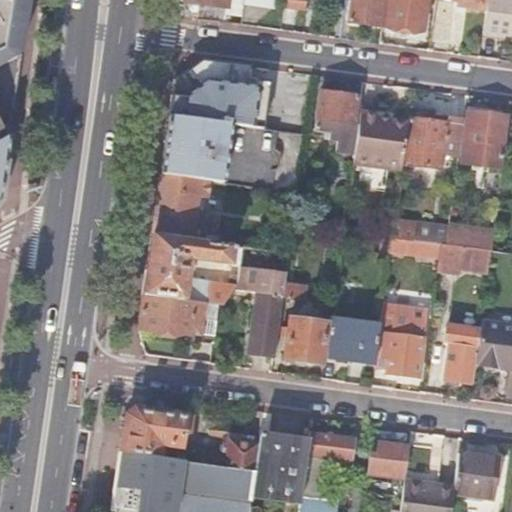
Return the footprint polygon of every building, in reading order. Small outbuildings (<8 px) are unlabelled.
[(0,0),(0,64),(20,54),(13,42),(22,37),(16,26),(25,22),(19,12),(27,7),(22,0),(0,0)] [(183,3),(183,0),(175,0),(173,16),(195,19),(183,3)] [(224,23),(226,0),(183,0),(183,3),(195,19),(224,23)] [(304,0),(284,0),(283,6),(303,8),(304,0)] [(350,0),(347,22),(381,27),(381,26),(384,0),(350,0)] [(387,0),(383,27),(421,32),(425,0),(387,0)] [(445,0),(455,1),(465,3),(469,7),(485,10),(485,0),(445,0)] [(511,0),(485,0),(485,10),(481,35),(511,38),(511,0)] [(0,129),(8,128),(20,54),(0,64),(0,129)] [(230,125),(262,129),(268,90),(245,87),(248,67),(201,60),(173,81),(168,116),(230,125)] [(315,119),(340,123),(352,124),(356,97),(319,92),(315,119)] [(406,124),(400,166),(439,171),(441,156),(457,158),(462,121),(446,119),(445,125),(439,124),(440,118),(433,117),(434,113),(408,110),(406,120),(406,124)] [(353,140),(350,164),(400,170),(400,166),(406,124),(388,122),(388,116),(357,112),(355,125),(353,140)] [(503,147),(507,117),(467,112),(462,141),(459,164),(500,170),(503,147)] [(168,116),(159,174),(207,181),(221,183),(225,155),(230,125),(168,116)] [(338,138),(353,140),(355,125),(352,124),(340,123),(338,138)] [(159,174),(151,235),(198,241),(199,235),(193,234),(195,220),(193,219),(196,196),(205,197),(207,181),(159,174)] [(393,220),(391,237),(411,240),(439,244),(445,245),(447,229),(393,220)] [(447,229),(445,245),(475,249),(489,251),(491,239),(492,233),(448,226),(447,229)] [(142,294),(181,300),(187,261),(184,257),(187,255),(191,261),(191,265),(196,265),(197,260),(238,266),(240,248),(198,241),(151,235),(142,294)] [(411,240),(391,237),(389,250),(438,257),(439,244),(411,240)] [(439,244),(438,257),(436,270),(458,273),(459,266),(487,270),(489,251),(475,249),(445,245),(439,244)] [(238,266),(234,287),(254,292),(245,354),(272,358),(281,298),(283,283),(284,273),(238,266)] [(190,280),(188,301),(216,305),(220,305),(234,287),(190,280)] [(283,283),(281,298),(292,300),(295,285),(283,283)] [(216,305),(188,301),(181,300),(142,294),(137,331),(211,340),(216,305)] [(511,305),(483,302),(474,366),(511,370),(511,305)] [(419,339),(422,322),(380,315),(378,325),(373,364),(373,366),(386,368),(385,372),(418,377),(423,339),(419,339)] [(378,325),(328,318),(323,357),(373,364),(378,325)] [(288,319),(283,358),(319,363),(325,324),(288,319)] [(440,381),(468,385),(476,330),(445,326),(443,344),(446,344),(440,381)] [(124,416),(119,453),(166,460),(168,452),(158,450),(159,445),(178,448),(180,435),(189,436),(191,418),(134,410),(124,416)] [(309,433),(307,443),(303,472),(312,473),(314,463),(323,464),(324,458),(350,462),(353,439),(309,433)] [(257,444),(253,472),(250,497),(299,504),(303,472),(307,443),(258,436),(257,444)] [(212,466),(253,472),(257,444),(224,440),(223,445),(228,446),(226,454),(196,450),(194,464),(212,466)] [(370,454),(367,474),(401,479),(406,447),(377,443),(375,455),(370,454)] [(110,511),(247,511),(250,497),(253,472),(212,466),(194,464),(182,462),(166,460),(119,453),(110,511)] [(498,459),(458,453),(453,488),(452,493),(493,499),(498,459)] [(403,481),(399,511),(449,511),(452,493),(453,488),(436,485),(435,488),(424,487),(424,483),(414,482),(403,481)] [(301,511),(338,511),(340,500),(305,494),(301,511)]
